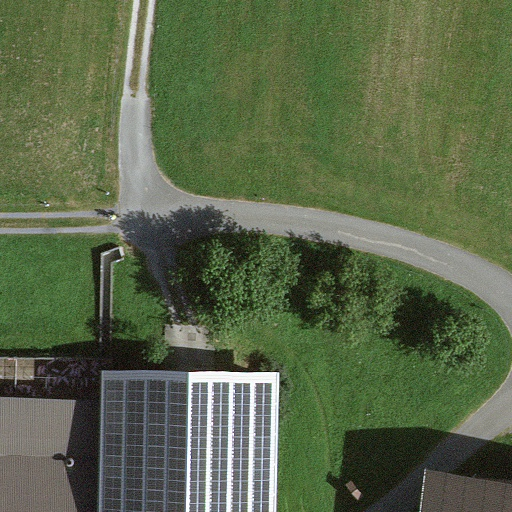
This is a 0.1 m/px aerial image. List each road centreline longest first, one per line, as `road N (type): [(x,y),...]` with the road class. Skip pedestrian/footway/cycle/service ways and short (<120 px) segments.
road 1 (residential): [(132,228),(318,234),(401,255),(511,305)]
road 2 (track): [(0,226),(132,228),(132,79),(143,0)]
